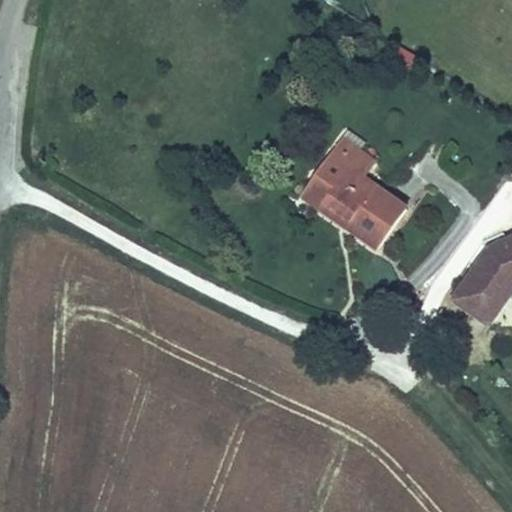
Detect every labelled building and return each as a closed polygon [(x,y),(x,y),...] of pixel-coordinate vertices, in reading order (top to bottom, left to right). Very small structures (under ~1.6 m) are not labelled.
[(397,50),(394,63),(413,68),(417,55),(397,50)] [(348,161),(363,170),(375,151),(343,131),(339,138),(356,149),(348,161)] [(313,178),(330,189),(319,205),(384,246),(412,203),(363,170),(348,161),(356,149),(339,138),(313,178)] [(319,205),(330,189),(313,178),(303,195),(319,205)] [(509,259),(502,263),(494,256),(458,308),(481,324),(495,305),(501,309),(511,294),(511,247),(505,251),(509,259)] [(502,263),(509,259),(505,251),(494,256),(502,263)] [(481,324),(494,333),(511,307),(511,294),(501,309),(495,305),(481,324)]
